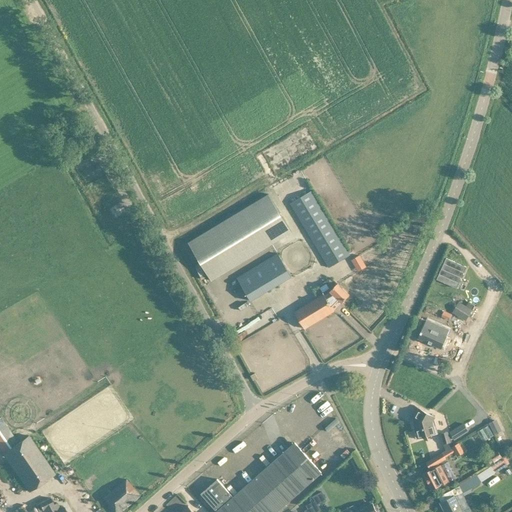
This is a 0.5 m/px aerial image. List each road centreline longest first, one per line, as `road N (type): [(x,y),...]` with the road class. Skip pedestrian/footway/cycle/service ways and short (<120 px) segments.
road 1 (unclassified): [(259,408),(29,0)]
road 2 (unclassified): [(379,366),(471,149),(508,0)]
road 3 (unclassified): [(143,511),(259,408)]
road 4 (residential): [(407,511),(370,420),(379,366)]
road 5 (unclassified): [(259,408),(321,373),(379,366)]
